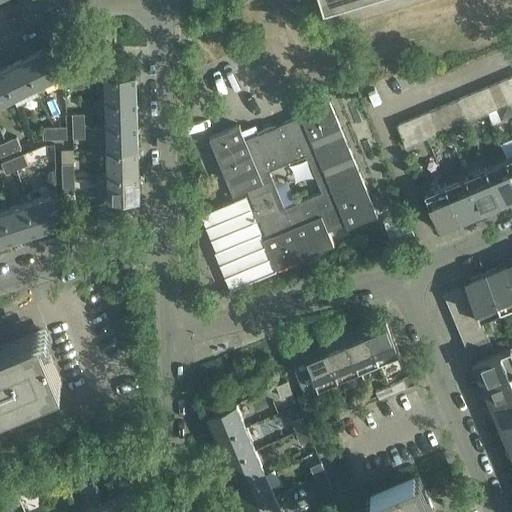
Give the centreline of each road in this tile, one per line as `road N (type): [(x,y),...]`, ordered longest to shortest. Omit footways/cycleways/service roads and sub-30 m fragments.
road 1 (residential): [(495,511),(399,280)]
road 2 (residential): [(171,330),(399,280)]
road 3 (residential): [(167,230),(165,0)]
road 4 (residential): [(174,511),(171,330)]
road 5 (residential): [(167,230),(0,282)]
road 6 (residential): [(399,280),(511,232)]
